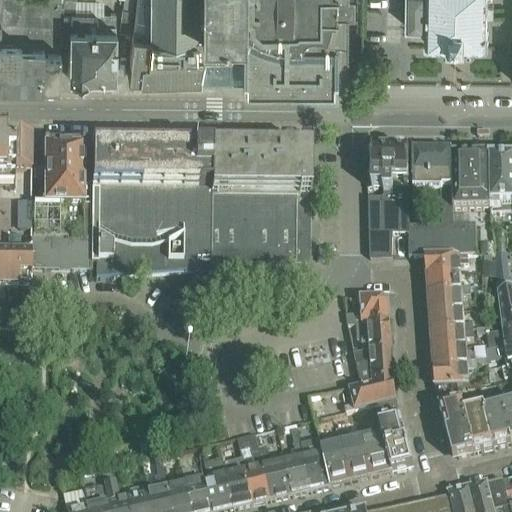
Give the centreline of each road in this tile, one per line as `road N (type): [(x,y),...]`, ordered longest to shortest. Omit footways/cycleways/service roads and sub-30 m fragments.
road 1 (tertiary): [(0,110),(351,114)]
road 2 (residential): [(338,281),(318,330),(224,353),(114,305),(54,303)]
road 3 (residential): [(442,483),(420,397),(410,280),(338,281)]
road 4 (residential): [(338,281),(351,252),(351,114)]
road 5 (tertiary): [(351,114),(511,116)]
road 6 (residential): [(442,483),(324,511)]
